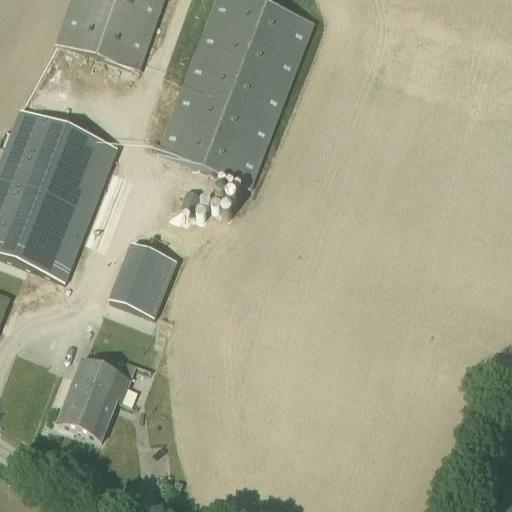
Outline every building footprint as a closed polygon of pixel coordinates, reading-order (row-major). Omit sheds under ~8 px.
[(138,78),(165,0),(71,0),(54,49),(138,78)] [(250,194),(315,32),(234,0),(221,0),(158,157),(250,194)] [(19,116),(0,164),(0,264),(65,289),(118,154),(19,116)] [(186,196),(180,214),(193,219),(200,202),(186,196)] [(115,287),(108,306),(155,324),(162,305),(115,287)] [(130,387),(80,367),(71,389),(55,429),(101,446),(116,407),(121,409),(130,387)]
